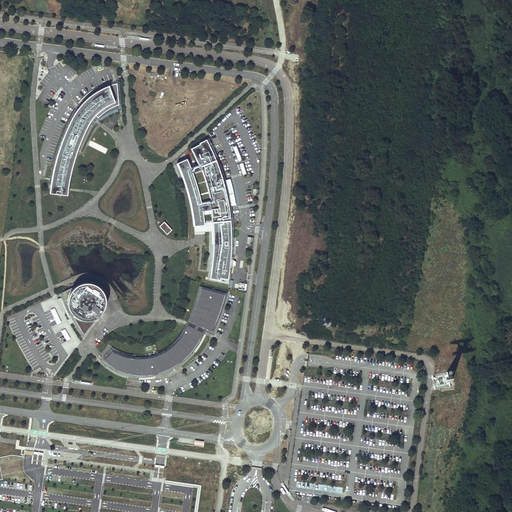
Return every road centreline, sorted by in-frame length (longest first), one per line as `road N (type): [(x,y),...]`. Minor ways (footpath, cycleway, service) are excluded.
road 1 (residential): [(247,400),(272,200),(270,86),(257,76),(0,41)]
road 2 (residential): [(238,437),(0,409)]
